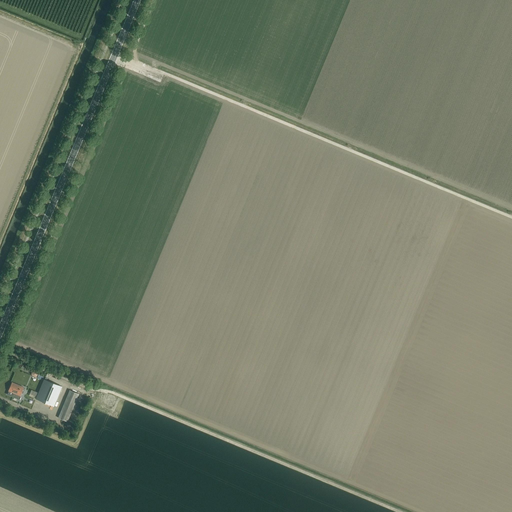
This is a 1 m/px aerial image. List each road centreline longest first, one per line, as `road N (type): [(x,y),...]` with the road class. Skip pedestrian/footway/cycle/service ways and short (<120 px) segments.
road 1 (track): [(511,217),(116,53)]
road 2 (tertiary): [(0,331),(138,0)]
